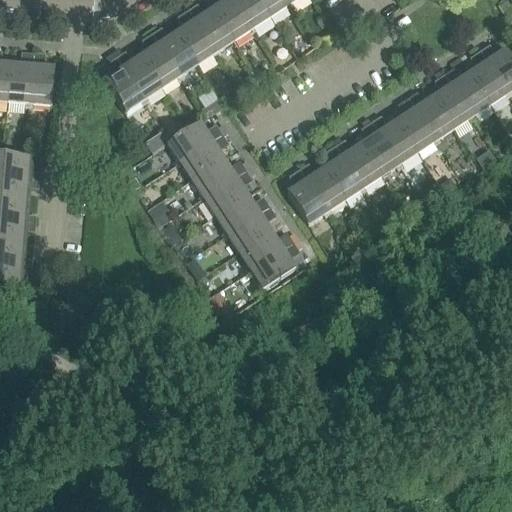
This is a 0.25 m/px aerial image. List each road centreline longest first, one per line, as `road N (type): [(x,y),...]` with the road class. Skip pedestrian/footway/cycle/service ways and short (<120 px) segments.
road 1 (residential): [(75,10),(46,291)]
road 2 (residential): [(255,138),(389,49),(356,0)]
